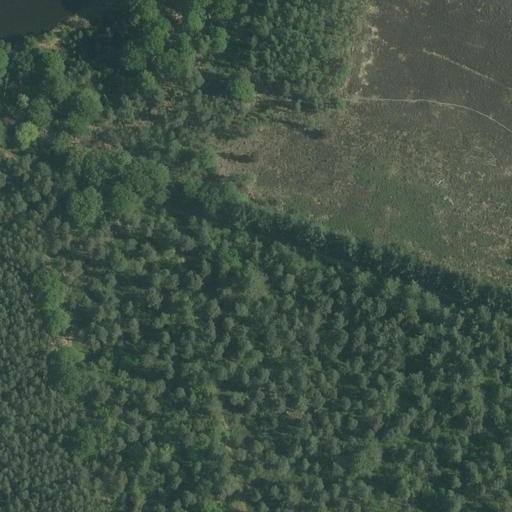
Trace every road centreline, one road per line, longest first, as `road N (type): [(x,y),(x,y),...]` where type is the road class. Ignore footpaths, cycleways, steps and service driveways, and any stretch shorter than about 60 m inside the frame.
road 1 (track): [(0,150),(511,319)]
road 2 (track): [(110,511),(43,237),(45,226),(90,200),(99,185)]
